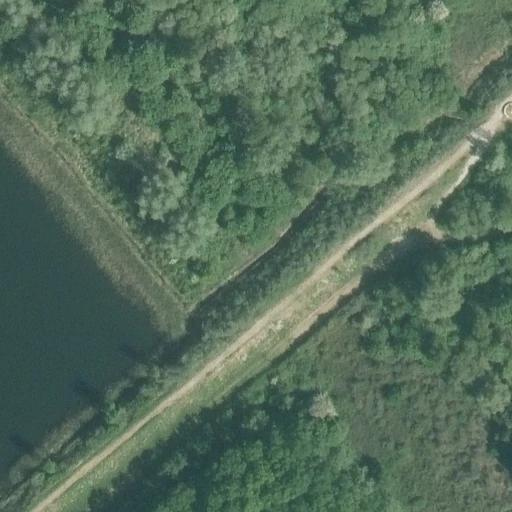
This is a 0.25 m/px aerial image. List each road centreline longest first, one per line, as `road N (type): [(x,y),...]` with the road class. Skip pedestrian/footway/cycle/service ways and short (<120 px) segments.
road 1 (track): [(511,106),(35,511)]
road 2 (track): [(91,511),(393,248)]
